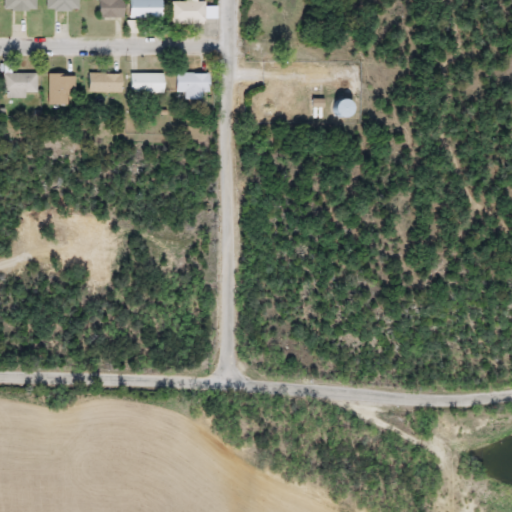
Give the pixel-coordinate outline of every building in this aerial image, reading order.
[(0,0),(34,0),(34,10),(0,10),(0,0)] [(121,0),(121,18),(95,18),(95,0),(121,0)] [(161,0),(161,18),(127,18),(127,0),(161,0)] [(203,24),(169,24),(169,1),(202,1),(203,24)] [(34,73),(34,97),(1,97),(1,73),(34,73)] [(85,92),(85,73),(119,73),(119,92),(85,92)] [(160,73),(160,94),(127,94),(127,73),(160,73)] [(181,98),(181,92),(171,92),(172,73),(204,74),(204,98),(181,98)] [(45,105),(45,75),(73,75),(73,92),(65,92),(65,105),(45,105)] [(340,119),(326,110),(334,98),(347,106),(340,119)]
